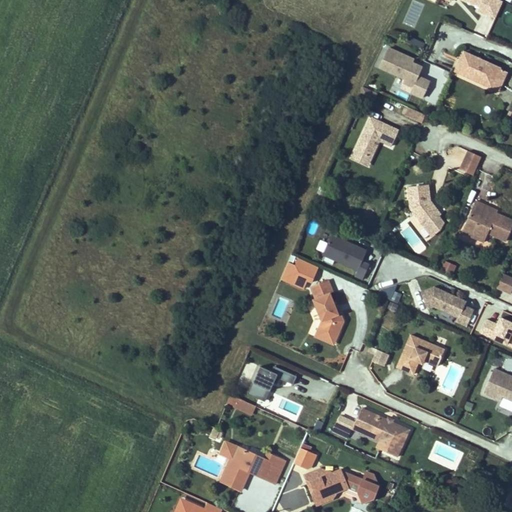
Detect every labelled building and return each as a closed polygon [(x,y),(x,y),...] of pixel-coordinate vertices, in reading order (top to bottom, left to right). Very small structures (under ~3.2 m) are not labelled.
[(503,1),(500,0),(448,0),(451,1),(451,0),(466,0),(481,6),(479,10),(496,18),(503,1)] [(406,42),(421,49),(423,43),(408,36),(406,42)] [(408,56),(386,46),(377,65),(402,77),(400,81),(410,86),(408,91),(420,96),(427,81),(416,76),(420,66),(406,60),(408,56)] [(464,52),(455,71),(493,88),(501,69),(464,52)] [(508,72),(501,69),(493,88),(499,91),(508,72)] [(376,93),(363,86),(357,100),(370,106),(376,93)] [(425,115),(408,107),(405,115),(422,122),(425,115)] [(398,130),(371,117),(352,158),(368,165),(379,141),(391,146),(398,130)] [(475,174),(482,158),(469,152),(462,168),(475,174)] [(325,200),(329,189),(321,185),(316,195),(318,196),(318,198),(325,200)] [(440,214),(430,200),(428,185),(408,188),(410,208),(424,226),(440,214)] [(497,212),(475,201),(461,232),(483,243),(487,234),(505,242),(511,227),(511,221),(496,214),(497,212)] [(372,219),(376,206),(368,204),(364,217),(372,219)] [(323,253),(358,269),(364,255),(367,249),(331,233),(323,253)] [(364,255),(358,269),(368,273),(374,260),(364,255)] [(282,281),(309,289),(317,264),(289,256),(282,281)] [(444,260),(440,271),(452,276),(457,265),(444,260)] [(499,289),(511,294),(511,292),(511,277),(505,274),(499,289)] [(328,281),(311,288),(316,300),(313,301),(322,322),(318,330),(334,337),(335,334),(338,336),(344,321),(341,313),(339,314),(336,307),(331,294),(333,293),(328,281)] [(465,324),(473,308),(463,304),(465,300),(434,285),(421,290),(427,306),(434,305),(457,316),(455,320),(465,324)] [(511,330),(511,322),(500,317),(497,324),(486,318),(480,331),(506,343),(511,330)] [(334,337),(318,330),(316,337),(334,344),(338,336),(335,334),(334,337)] [(444,349),(410,334),(396,367),(413,374),(418,362),(420,358),(423,360),(437,366),(444,349)] [(377,350),(372,361),(383,366),(388,354),(377,350)] [(277,377),(293,384),(297,376),(274,366),(272,371),(260,366),(247,394),(266,402),(277,377)] [(502,398),(511,401),(511,377),(493,370),(483,394),(501,402),(502,398)] [(245,401),(230,394),(226,404),(241,411),(245,401)] [(409,430),(361,408),(352,428),(380,441),(377,448),(397,457),(409,430)] [(220,430),(213,427),(209,437),(216,439),(220,430)] [(275,484),(286,461),(272,455),(270,460),(264,458),(226,441),(220,454),(230,458),(220,481),(242,491),(250,472),(253,465),(261,469),(258,476),(275,484)] [(311,470),(317,455),(300,447),(293,463),(311,470)] [(253,465),(250,472),(258,476),(261,469),(253,465)] [(304,475),(307,482),(311,481),(314,489),(312,494),(317,505),(333,499),(336,493),(348,488),(348,487),(358,492),(362,503),(374,498),(378,486),(375,484),(376,481),(373,474),(366,471),(363,479),(340,469),(332,472),(320,468),(304,475)] [(421,481),(432,486),(436,477),(424,472),(421,481)] [(183,511),(188,502),(183,499),(176,511),(183,511)] [(221,511),(223,509),(209,503),(206,510),(188,502),(183,511),(221,511)]
